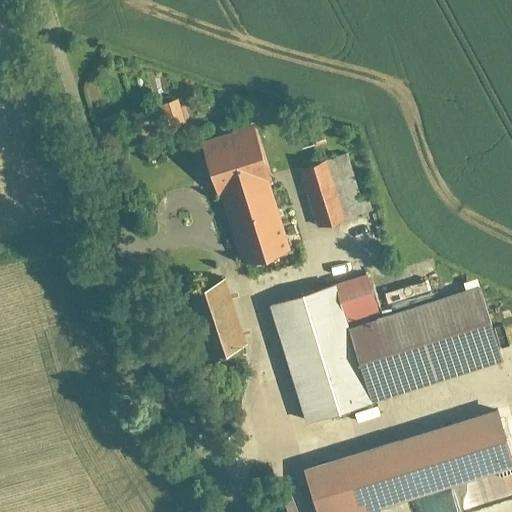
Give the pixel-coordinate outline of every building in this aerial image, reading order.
[(161,133),(179,127),(171,103),(153,109),(161,133)] [(290,246),(256,135),(203,151),(238,262),(290,246)] [(291,169),(310,225),(360,208),(341,152),(291,169)] [(376,319),(362,274),(261,304),(297,423),(361,403),(356,388),(497,346),(480,288),(376,319)] [(197,355),(235,345),(218,282),(181,291),(197,355)] [(492,407),(308,460),(323,511),(379,511),(376,503),(508,464),(492,407)]
